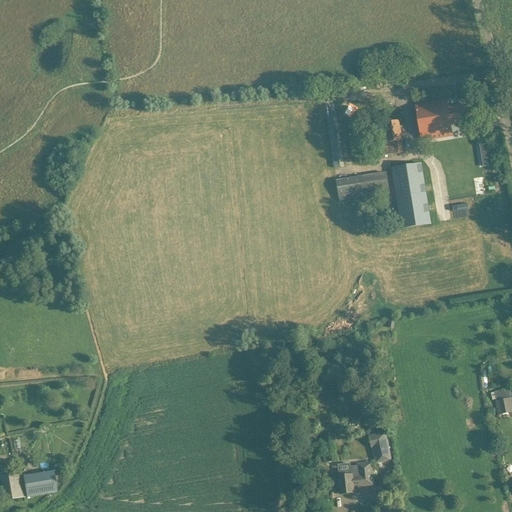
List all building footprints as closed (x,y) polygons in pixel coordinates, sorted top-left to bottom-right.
[(421,141),(448,136),(453,135),(451,125),(470,122),(467,105),(448,108),(447,100),(415,105),(421,141)] [(328,116),(335,167),(341,166),(335,116),(328,116)] [(399,121),(374,125),(380,156),(403,152),(399,121)] [(481,145),(485,166),(494,164),(491,144),(481,145)] [(421,163),(392,168),(401,228),(431,224),(421,163)] [(390,194),(386,173),(336,180),(339,201),(390,194)] [(511,410),(511,403),(511,398),(496,401),(499,413),(511,410)] [(380,447),(372,448),(373,453),(381,451),(383,463),(390,461),(384,433),(377,434),(380,447)] [(337,461),(334,434),(325,435),(327,462),(337,461)] [(351,473),(338,474),(339,477),(339,485),(340,494),(354,493),(353,487),(373,485),(372,475),(371,464),(357,465),(357,466),(350,467),(351,473)] [(0,473),(3,491),(5,501),(25,497),(20,470),(0,473)] [(23,477),(25,487),(26,497),(57,492),(53,472),(23,477)]
